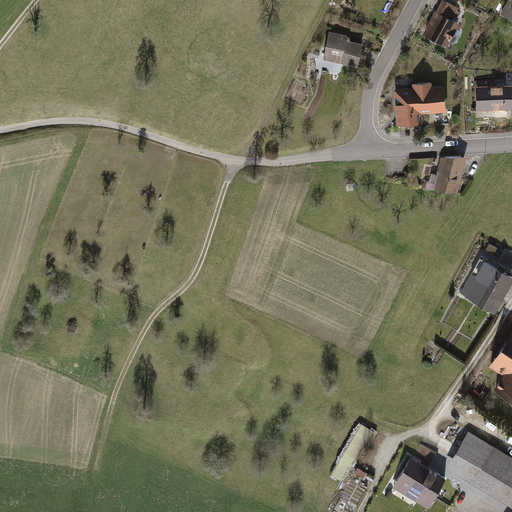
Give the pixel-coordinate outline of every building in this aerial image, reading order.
[(456,8),(441,0),(439,0),(433,11),(432,10),(419,34),(444,47),(448,40),(452,42),(458,33),(453,30),(456,24),(449,20),(456,8)] [(511,0),(505,0),(498,13),(511,20),(511,0)] [(346,36),(327,32),(321,60),(357,67),(362,43),(345,40),(346,36)] [(485,80),(473,81),(475,110),(493,109),(494,119),(505,118),(505,106),(511,105),(511,93),(511,84),(485,86),(485,80)] [(438,85),(391,88),(394,127),(420,126),(420,113),(439,112),(438,85)] [(464,154),(439,156),(433,187),(457,192),(464,154)] [(511,278),(511,261),(485,247),(464,284),(498,303),(511,278)] [(511,326),(511,327),(487,363),(502,373),(492,388),(511,401),(511,326)] [(363,422),(332,473),(345,481),(376,430),(363,422)] [(511,446),(472,424),(452,462),(511,496),(511,446)] [(410,457),(392,487),(429,508),(446,477),(410,457)]
